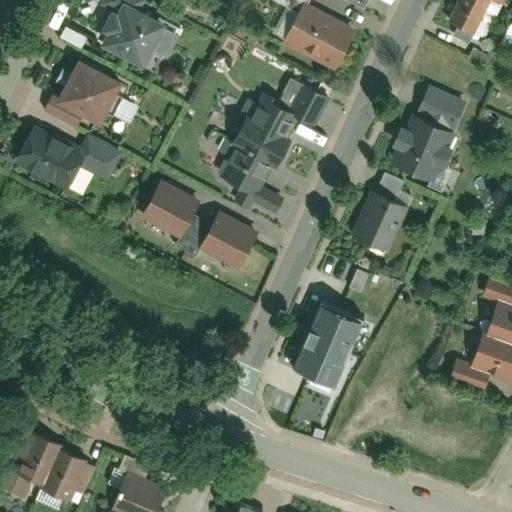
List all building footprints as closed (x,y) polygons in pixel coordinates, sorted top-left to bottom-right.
[(110,10),(93,42),(137,65),(160,19),(132,5),(134,0),(100,0),(99,4),(110,10)] [(369,0),(346,0),(365,9),(369,0)] [(456,0),(446,24),(472,36),(488,1),(496,3),(497,0),(456,0)] [(302,1),(281,41),(333,69),(354,29),(302,1)] [(118,83),(72,58),(47,105),(93,129),(118,83)] [(254,198),(274,209),(280,197),(259,186),(297,114),(313,122),(326,97),(291,79),(279,101),(265,94),(260,103),(249,98),(222,150),(232,155),(230,160),(223,163),(221,168),(222,174),(243,185),(235,199),(249,207),(254,198)] [(417,111),(396,160),(430,174),(451,125),(417,111)] [(86,146),(38,121),(16,162),(64,187),(86,146)] [(398,191),(402,177),(381,170),(376,184),(398,191)] [(150,172),(130,212),(173,234),(194,194),(150,172)] [(404,206),(367,191),(350,233),(387,248),(404,206)] [(215,209),(196,247),(235,267),(254,228),(215,209)] [(347,284),(361,289),(367,271),(354,266),(347,284)] [(479,294),(492,298),(482,333),(474,331),(465,361),(452,358),(447,375),(484,386),(488,371),(511,377),(511,282),(485,275),(479,294)] [(321,299),(291,368),(335,388),(365,318),(321,299)] [(81,485),(94,456),(60,441),(63,435),(26,419),(12,450),(23,454),(20,463),(8,458),(0,475),(0,478),(26,490),(34,471),(47,477),(45,482),(70,493),(75,482),(81,485)] [(150,511),(164,481),(125,464),(110,500),(116,502),(111,511),(150,511)] [(225,498),(219,511),(263,511),(266,507),(233,493),(230,500),(225,498)]
